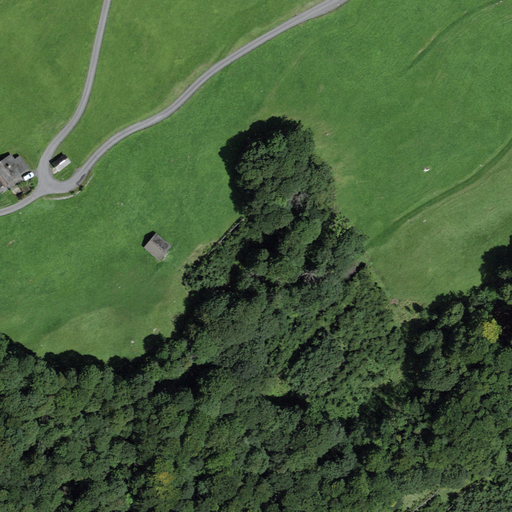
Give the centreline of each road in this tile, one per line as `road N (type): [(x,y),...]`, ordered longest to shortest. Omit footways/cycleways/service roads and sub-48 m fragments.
road 1 (unclassified): [(334,0),(215,68),(161,116),(116,137),(71,184),(49,183)]
road 2 (unclassified): [(108,0),(86,94),(45,159),(49,183)]
road 3 (track): [(377,235),(479,174),(511,144)]
